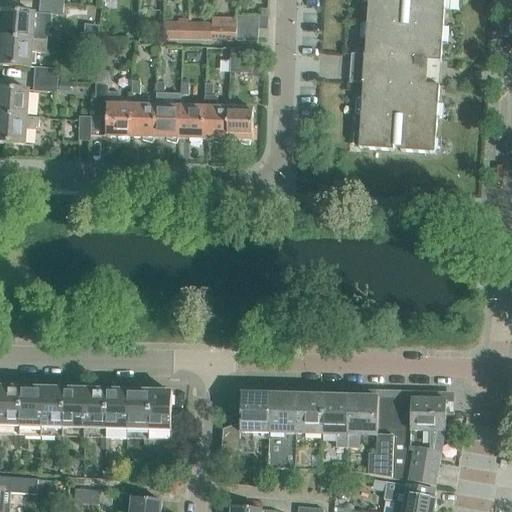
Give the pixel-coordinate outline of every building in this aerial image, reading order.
[(368,0),(368,7),(367,24),(366,40),(365,56),(351,55),(349,83),(363,84),(360,134),(359,150),(435,155),(436,139),(437,121),(438,105),(439,82),(440,69),(442,45),(443,29),(444,11),(444,0),(368,0)] [(64,4),(63,4),(40,3),(39,15),(36,15),(36,14),(3,12),(0,38),(47,42),(48,29),(52,29),(53,17),(63,17),(64,4)] [(236,17),(236,30),(258,30),(267,31),(268,18),(259,18),(236,17)] [(188,41),(189,24),(164,23),(163,41),(188,41)] [(189,24),(188,41),(212,42),(212,29),(212,24),(189,24)] [(212,29),(212,42),(236,42),(236,30),(212,29)] [(258,30),(236,30),(236,42),(258,43),(258,30)] [(0,38),(0,44),(0,65),(32,68),(33,55),(46,56),(47,42),(0,38)] [(230,50),(230,62),(252,63),(252,50),(230,50)] [(252,63),(230,62),(229,74),(252,75),(252,63)] [(34,81),(58,82),(59,70),(35,68),(34,81)] [(34,81),(33,93),(57,94),(58,82),(34,81)] [(58,93),(69,94),(70,84),(59,83),(58,93)] [(140,96),(140,83),(132,83),(132,96),(140,96)] [(132,138),(133,106),(133,101),(121,101),(121,94),(108,94),(108,88),(105,85),(95,84),(95,102),(91,102),(91,109),(108,110),(107,137),(132,138)] [(164,96),(165,84),(157,84),(156,96),(164,96)] [(189,97),(189,85),(181,85),(180,97),(189,97)] [(203,140),(228,140),(229,109),(217,109),(217,98),(213,98),(213,85),(205,85),(204,108),(203,140)] [(0,89),(0,116),(28,119),(30,92),(0,89)] [(157,107),(133,106),(132,138),(156,138),(157,107)] [(156,138),(180,139),(180,108),(157,107),(156,138)] [(180,139),(203,140),(204,108),(180,108),(180,139)] [(254,110),(229,109),(228,140),(253,141),(254,110)] [(28,119),(0,116),(0,144),(26,146),(27,131),(39,132),(40,120),(28,119)] [(91,119),(79,118),(78,142),(91,143),(91,119)] [(20,390),(0,389),(0,437),(19,438),(20,390)] [(19,438),(40,439),(42,391),(20,390),(19,438)] [(63,392),(42,391),(40,439),(62,439),(63,392)] [(62,439),(83,440),(85,392),(63,392),(62,439)] [(83,440),(105,441),(106,393),(85,392),(83,440)] [(128,394),(106,393),(105,441),(126,441),(128,394)] [(149,394),(128,394),(126,441),(148,442),(149,394)] [(172,395),(149,394),(148,442),(170,443),(172,395)] [(240,454),(252,455),(253,436),(268,436),(269,399),(241,399),(240,454)] [(267,471),(281,471),(294,472),(295,400),(269,399),(268,436),(267,471)] [(295,400),(294,472),(321,472),(322,401),(295,400)] [(322,401),(321,472),(334,472),(335,468),(348,468),(350,401),(322,401)] [(378,479),(379,410),(379,402),(350,401),(348,468),(348,474),(378,479)] [(378,479),(409,484),(436,488),(446,433),(447,404),(411,403),(379,402),(379,410),(378,479)] [(0,511),(8,511),(9,495),(36,497),(37,482),(0,479),(0,511)] [(393,511),(432,511),(433,511),(435,511),(437,501),(434,501),(435,492),(386,484),(384,501),(395,503),(393,511)] [(82,511),(83,505),(98,506),(99,492),(75,490),(72,511),(82,511)] [(132,500),(130,511),(160,511),(162,503),(132,500)]
